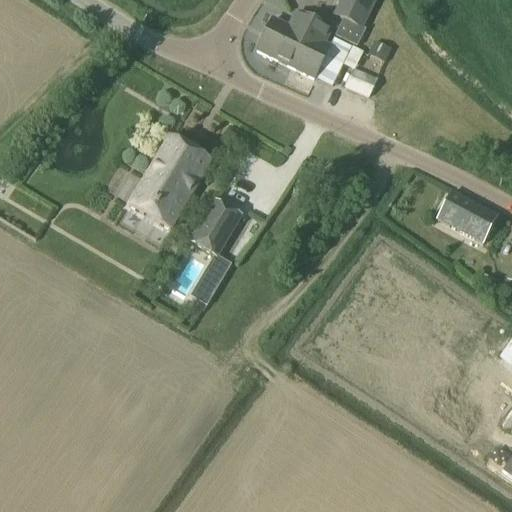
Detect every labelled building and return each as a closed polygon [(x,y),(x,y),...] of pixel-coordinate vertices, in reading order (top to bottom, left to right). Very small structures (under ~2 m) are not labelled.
[(376,0),(342,0),(335,17),(362,30),(376,0)] [(266,34),(313,55),(315,52),(325,57),(329,48),(325,46),(331,33),(295,15),(289,29),(273,21),(266,34)] [(360,29),(343,21),(334,38),(357,49),(365,32),(362,30),(360,29)] [(266,34),(257,53),(315,81),(320,70),(338,79),(352,50),(334,41),(330,48),(329,48),(325,57),(315,52),(313,55),(266,34)] [(378,81),(355,71),(354,70),(345,89),(369,100),(378,81)] [(170,139),(128,208),(171,233),(212,164),(170,139)] [(453,194),(437,223),(483,247),(499,218),(453,194)] [(215,203),(190,244),(218,260),(243,219),(215,203)]
